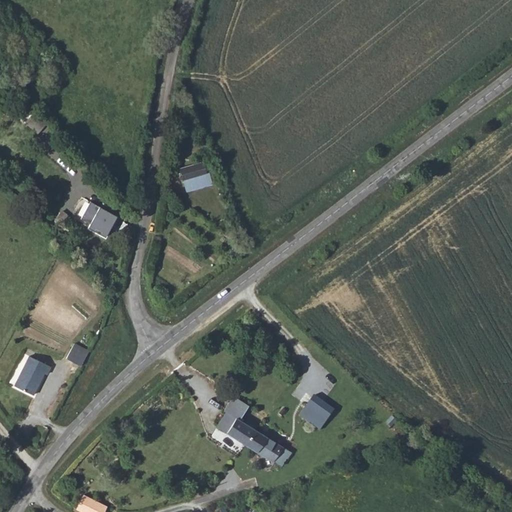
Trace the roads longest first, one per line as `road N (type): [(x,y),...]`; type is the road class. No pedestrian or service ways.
road 1 (tertiary): [(152,352),(511,75)]
road 2 (unclassified): [(152,352),(133,297),(136,267),(161,104),(189,0)]
road 3 (tertiary): [(16,511),(63,441),(152,352)]
